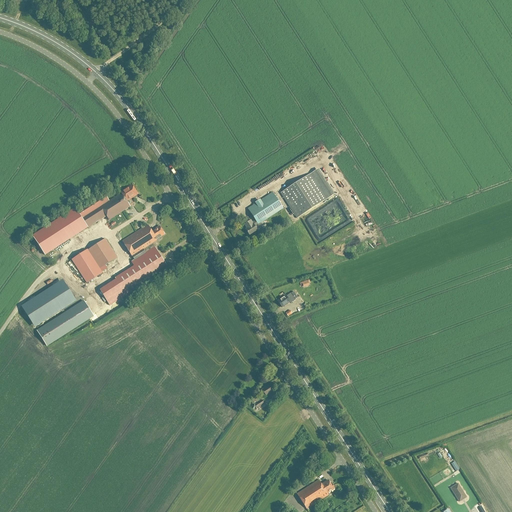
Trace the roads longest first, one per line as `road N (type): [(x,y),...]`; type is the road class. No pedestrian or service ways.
road 1 (primary): [(389,511),(137,122),(66,49),(0,18)]
road 2 (unclassified): [(376,511),(105,98),(80,74),(0,31)]
